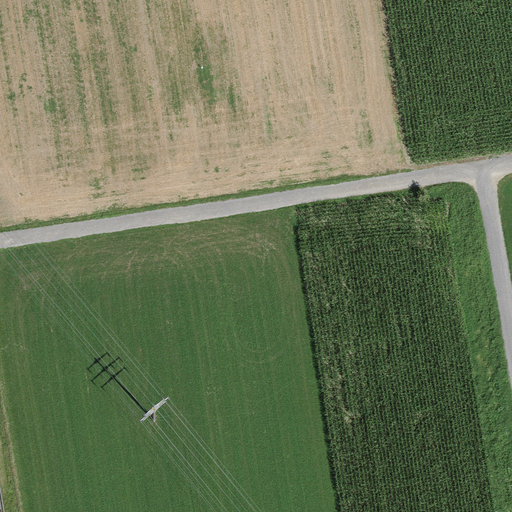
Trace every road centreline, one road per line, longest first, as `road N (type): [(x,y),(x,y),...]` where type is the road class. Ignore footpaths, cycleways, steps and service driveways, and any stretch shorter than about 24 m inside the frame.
road 1 (track): [(511,174),(0,241)]
road 2 (track): [(483,179),(511,355)]
